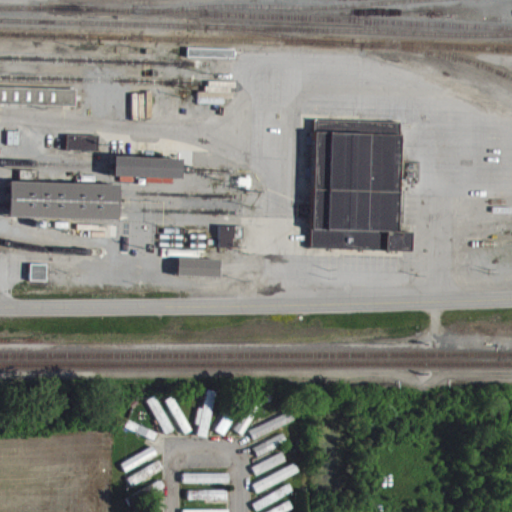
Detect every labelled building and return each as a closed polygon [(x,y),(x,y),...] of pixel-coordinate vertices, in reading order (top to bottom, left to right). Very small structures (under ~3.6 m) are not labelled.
[(235,66),(235,58),(190,56),(190,65),(235,66)] [(199,100),(200,112),(225,111),(225,107),(236,107),(235,89),(208,90),(208,100),(199,100)] [(0,112),(75,115),(76,98),(0,95),(0,112)] [(315,128),(311,257),(411,259),(411,240),(397,240),(401,130),(315,128)] [(99,144),(68,143),(67,158),(99,159),(99,144)] [(113,165),(112,174),(112,184),(179,187),(180,177),(180,167),(113,165)] [(8,213),(8,225),(117,228),(117,217),(117,201),(117,193),(9,190),(9,197),(8,213)] [(234,234),(220,234),(220,256),(234,256),(234,234)] [(219,286),(219,268),(177,266),(177,284),(219,286)] [(30,289),(47,289),(47,272),(31,272),(30,289)] [(209,446),(215,399),(208,398),(205,417),(199,416),(195,444),(209,446)] [(253,475),(257,483),(286,470),(282,462),(253,475)] [(253,493),(257,501),(300,481),(296,472),(253,493)] [(200,511),(224,511),(224,498),(200,499),(200,511)]
